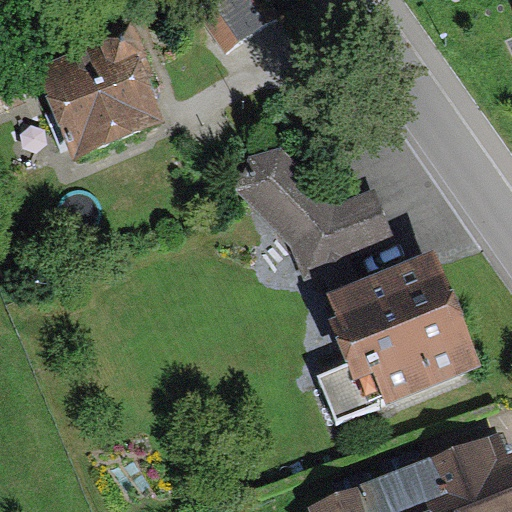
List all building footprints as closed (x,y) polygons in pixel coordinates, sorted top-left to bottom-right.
[(188,0),(187,1),(225,59),(281,22),(266,0),(188,0)] [(74,174),(167,134),(148,88),(157,84),(133,28),(113,37),(105,19),(86,27),(96,50),(33,77),(74,174)] [(0,117),(26,107),(8,64),(0,67),(0,117)] [(247,163),(235,195),(315,283),(324,279),(336,307),(341,305),(329,277),(397,248),(375,194),(338,210),(282,153),(247,163)] [(482,382),(435,267),(341,305),(336,307),(327,311),(337,335),(328,339),(343,376),(319,386),(338,433),(384,414),(386,421),(482,382)] [(511,511),(511,469),(502,444),(325,511),(511,511)]
